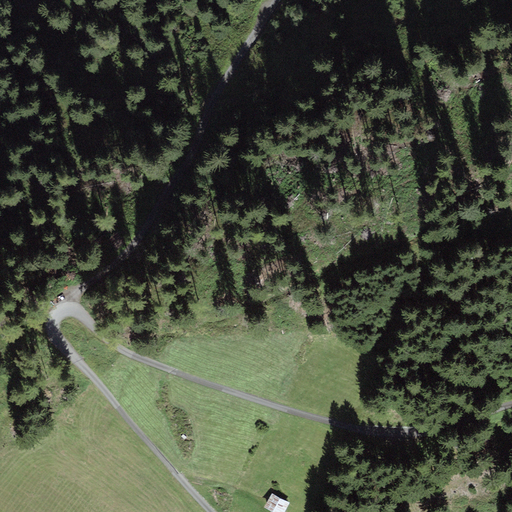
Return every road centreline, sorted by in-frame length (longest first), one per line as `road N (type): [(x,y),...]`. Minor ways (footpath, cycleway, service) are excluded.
road 1 (track): [(133,355),(366,429),(430,432),(511,412)]
road 2 (track): [(70,311),(170,199),(223,83),(273,0)]
road 3 (track): [(210,511),(53,335),(53,318),(70,311)]
